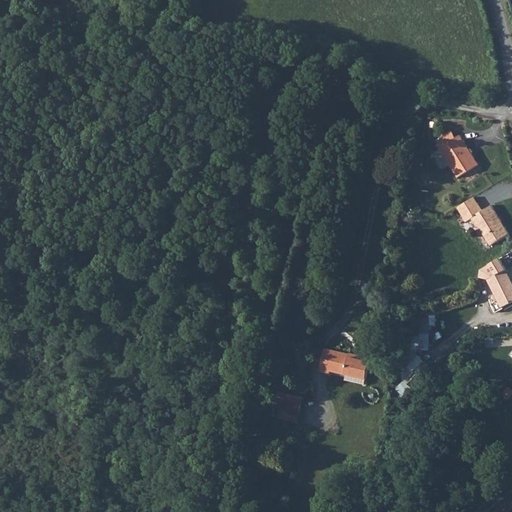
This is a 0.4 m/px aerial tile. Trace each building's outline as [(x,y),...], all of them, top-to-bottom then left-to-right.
[(443,144),(461,174),(481,162),(463,131),(443,144)] [(480,199),(477,194),(461,203),(464,208),(480,199)] [(502,222),(501,220),(501,219),(503,217),(493,202),(484,206),(480,199),(464,208),(468,216),(473,213),(479,223),(481,223),(491,241),(510,231),(506,224),(504,224),(502,222)] [(511,297),(511,263),(489,274),(503,302),(511,297)] [(331,368),(368,375),(372,353),(359,350),(359,355),(349,353),(350,351),(324,346),(319,368),(331,370),(331,368)] [(278,409),(286,411),(291,393),(281,391),(278,409)] [(293,406),(297,407),(299,394),(291,393),(286,411),(292,412),(293,406)]
